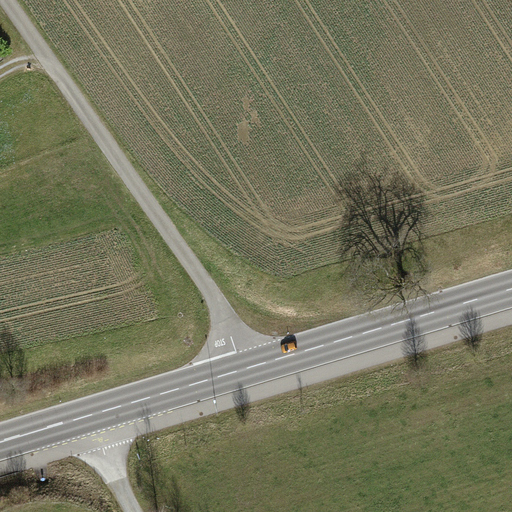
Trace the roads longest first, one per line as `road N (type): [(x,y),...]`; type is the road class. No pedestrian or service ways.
road 1 (unclassified): [(9,0),(208,286),(243,369)]
road 2 (secondary): [(511,288),(243,369)]
road 3 (secondary): [(243,369),(0,443)]
